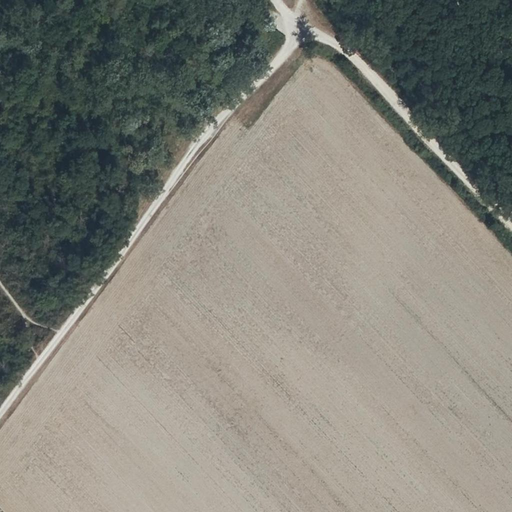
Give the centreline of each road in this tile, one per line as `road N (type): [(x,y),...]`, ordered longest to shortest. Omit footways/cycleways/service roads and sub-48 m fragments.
road 1 (track): [(60,331),(298,22)]
road 2 (track): [(511,227),(368,72),(298,22)]
